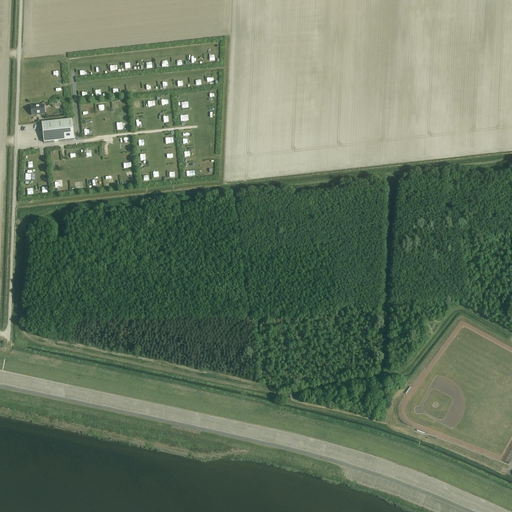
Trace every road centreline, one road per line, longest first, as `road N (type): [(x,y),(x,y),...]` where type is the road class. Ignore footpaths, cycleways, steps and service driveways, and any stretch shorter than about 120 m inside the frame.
road 1 (track): [(13,205),(511,159)]
road 2 (unclassified): [(0,387),(334,462),(465,511)]
road 3 (unclassified): [(8,340),(21,0)]
